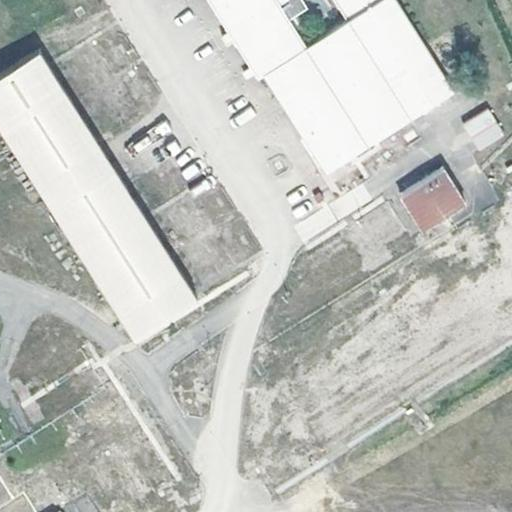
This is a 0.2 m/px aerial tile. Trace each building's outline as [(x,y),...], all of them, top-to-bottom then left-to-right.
[(201,0),(254,84),(261,79),(325,178),(453,96),(391,0),(201,0)] [(0,78),(0,138),(130,343),(194,304),(35,57),(0,78)] [(462,122),(478,150),(503,135),(488,107),(462,122)] [(421,237),(465,210),(442,173),(398,200),(421,237)] [(326,208),(297,224),(304,238),(333,221),(326,208)] [(70,511),(93,511),(94,503),(70,503),(70,511)]
